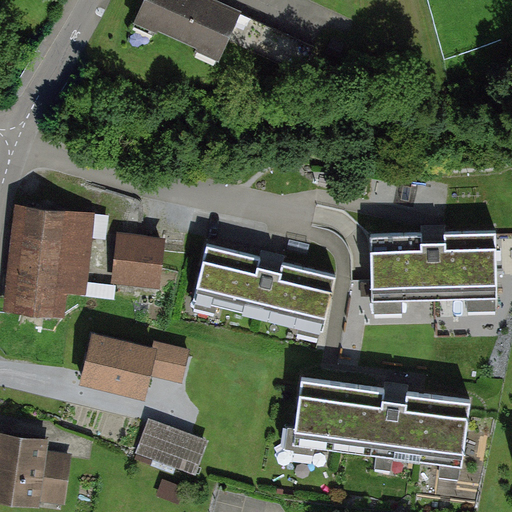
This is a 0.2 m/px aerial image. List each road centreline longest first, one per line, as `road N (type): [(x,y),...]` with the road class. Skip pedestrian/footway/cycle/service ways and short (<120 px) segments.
road 1 (residential): [(306,231),(209,207),(17,140)]
road 2 (unclassified): [(92,0),(17,140)]
